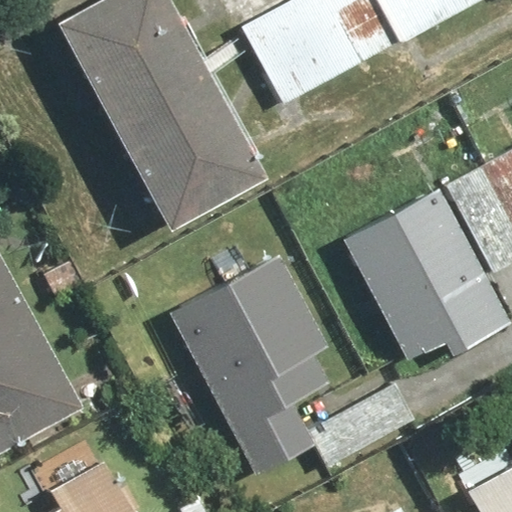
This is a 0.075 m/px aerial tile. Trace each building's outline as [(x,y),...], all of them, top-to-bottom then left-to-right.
[(159,0),(81,0),(44,20),(154,222),(252,169),(159,0)] [(385,46),(357,0),(285,0),(235,30),(282,108),(385,46)] [(464,0),(371,0),(393,39),(464,0)] [(511,152),(443,188),(483,267),(511,252),(511,152)] [(434,189),(337,240),(398,355),(435,336),(446,356),(505,325),(434,189)] [(277,251),(163,313),(248,470),(310,436),(289,398),(326,378),(314,355),(329,347),(277,251)] [(0,262),(0,450),(80,406),(0,262)] [(511,511),(511,457),(459,488),(472,510),(468,511),(511,511)] [(51,509),(45,511),(126,511),(98,458),(40,489),(51,509)]
